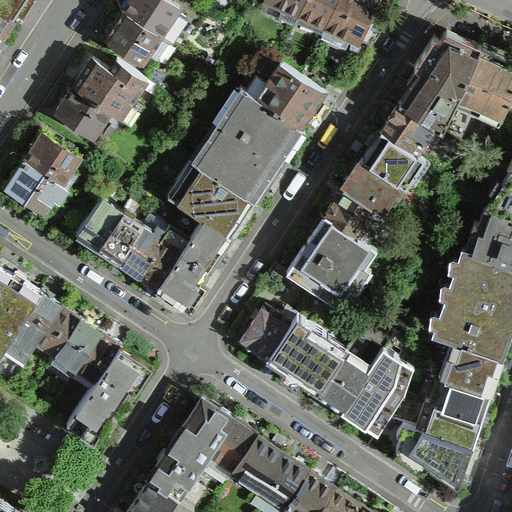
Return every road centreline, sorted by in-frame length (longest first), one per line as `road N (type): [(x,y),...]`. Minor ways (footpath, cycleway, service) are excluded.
road 1 (residential): [(426,0),(194,349)]
road 2 (residential): [(441,511),(194,349)]
road 3 (residential): [(194,349),(0,220)]
road 4 (residential): [(194,349),(87,511)]
road 5 (residential): [(72,0),(0,109)]
